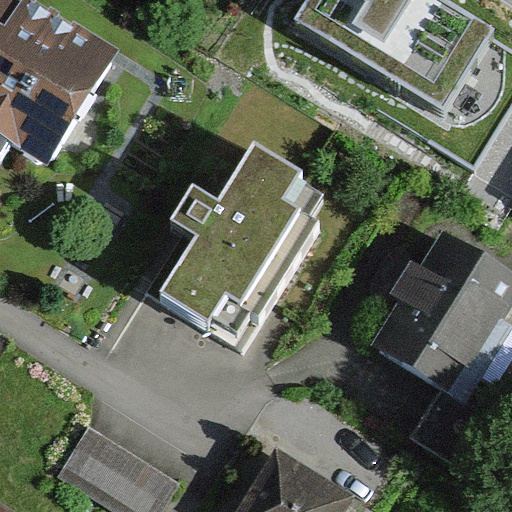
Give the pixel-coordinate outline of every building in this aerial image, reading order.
[(26,0),(0,0),(0,153),(51,184),(127,61),(26,0)] [(348,108),(416,2),(412,0),(279,0),(250,45),(348,108)] [(302,185),(254,155),(219,213),(192,196),(171,231),(198,248),(162,306),(209,335),(226,307),(242,317),(301,221),(285,212),(302,185)] [(385,348),(477,410),(511,357),(511,278),(455,240),(435,270),(427,264),(406,295),(416,302),(385,348)] [(91,428),(62,471),(124,511),(165,511),(182,488),(91,428)] [(343,511),(345,509),(277,466),(247,511),(343,511)]
